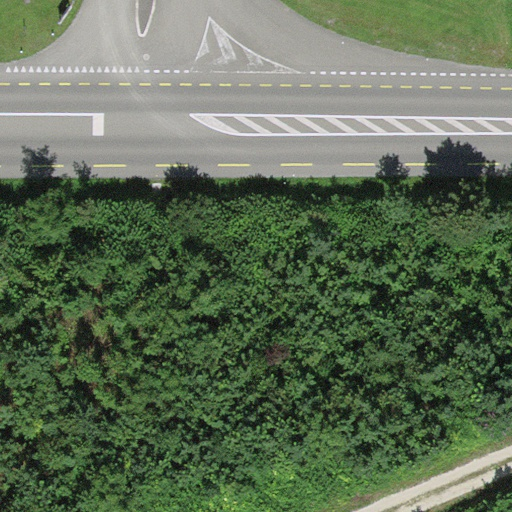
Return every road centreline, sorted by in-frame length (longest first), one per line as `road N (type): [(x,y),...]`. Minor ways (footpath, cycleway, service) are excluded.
road 1 (primary): [(0,116),(446,120)]
road 2 (primary): [(446,120),(304,55),(213,0)]
road 3 (track): [(511,459),(381,511)]
